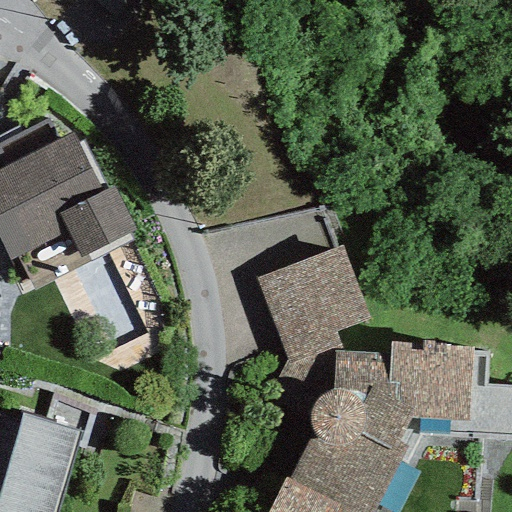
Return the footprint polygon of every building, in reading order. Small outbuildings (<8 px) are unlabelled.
[(46,121),(0,143),(0,156),(6,168),(0,170),(0,241),(9,260),(66,232),(79,258),(134,231),(111,186),(100,191),(71,132),(55,140),(46,121)] [(334,333),(369,319),(342,245),(256,278),(285,361),(287,365),(339,345),(334,333)] [(284,478),(267,511),(375,511),(407,446),(399,441),(411,420),(467,421),(472,348),(390,342),(389,353),(342,351),(334,351),(332,390),(326,393),(319,398),(314,404),(310,411),(309,418),(309,425),(311,431),(314,435),(289,479),(284,478)] [(268,402),(309,418),(310,411),(314,404),(319,398),(326,393),(332,390),(334,351),(342,351),(339,345),(287,365),(285,361),(268,402)] [(18,421),(0,415),(0,511),(54,511),(79,432),(21,414),(18,421)]
